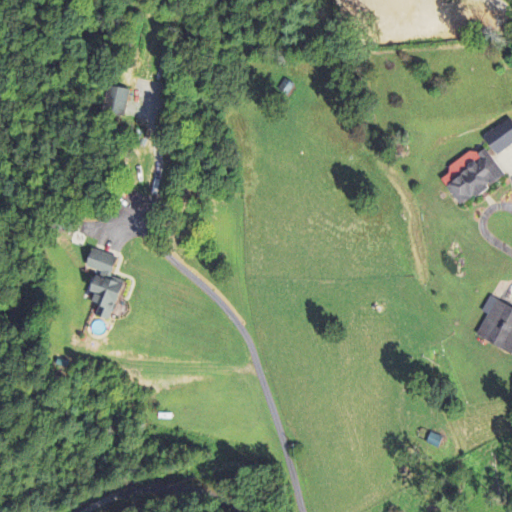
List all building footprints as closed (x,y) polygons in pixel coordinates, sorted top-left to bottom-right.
[(288,98),(294,86),(283,81),(277,93),(288,98)] [(124,119),(129,92),(109,88),(103,114),(124,119)] [(483,137),(495,157),(511,146),(511,123),(511,121),(483,137)] [(445,188),(461,209),(504,177),(484,151),(473,159),(469,154),(445,172),(453,182),(445,188)] [(108,322),(123,283),(110,278),(117,259),(92,250),(85,269),(97,273),(89,294),(93,296),(90,304),(98,307),(94,317),(108,322)] [(511,356),(511,309),(489,298),(481,313),(486,316),(475,338),(511,356)]
